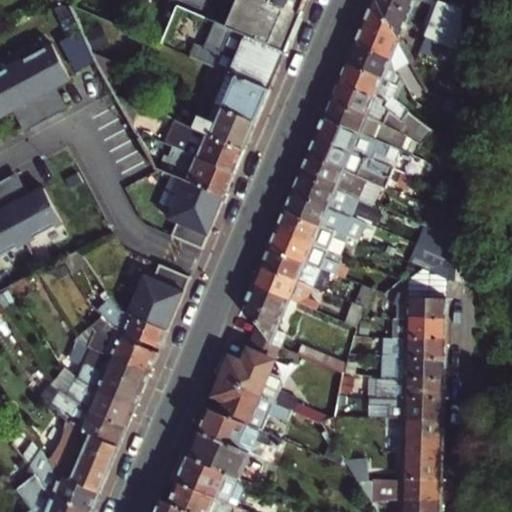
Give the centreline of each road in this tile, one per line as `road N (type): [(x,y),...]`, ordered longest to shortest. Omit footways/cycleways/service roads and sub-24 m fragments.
road 1 (residential): [(470,511),(481,0)]
road 2 (residential): [(227,277),(138,238),(76,123),(0,163)]
road 3 (tertiary): [(344,0),(227,277)]
road 4 (tertiary): [(227,277),(131,511)]
